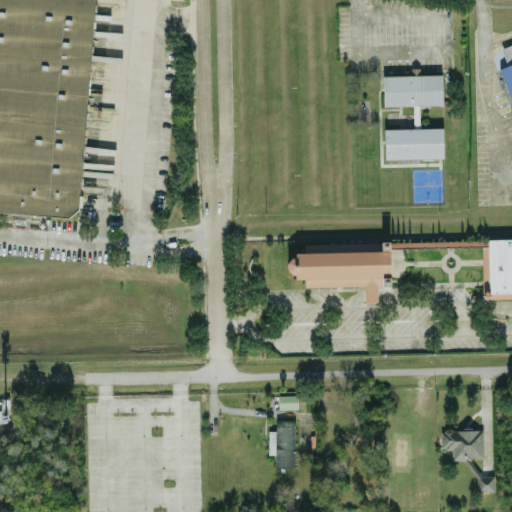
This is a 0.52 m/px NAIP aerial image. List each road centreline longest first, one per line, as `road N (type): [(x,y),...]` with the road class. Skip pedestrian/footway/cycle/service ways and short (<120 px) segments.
road 1 (tertiary): [(211,205),(223,156),(221,0)]
road 2 (tertiary): [(196,0),(199,126),(211,205)]
road 3 (tertiary): [(216,350),(211,205)]
